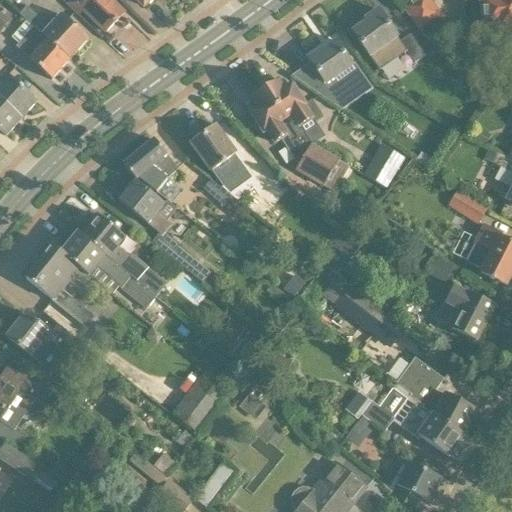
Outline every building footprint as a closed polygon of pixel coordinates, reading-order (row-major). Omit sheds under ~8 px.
[(125,15),(109,0),(73,0),(68,6),(78,16),(83,11),(107,34),(125,15)] [(428,0),(418,0),(406,9),(421,31),(441,17),(428,0)] [(511,0),(494,0),(495,2),(495,10),(488,11),(484,15),(485,25),(489,29),(490,37),(511,34),(511,0)] [(34,28),(34,29),(70,61),(71,61),(90,40),(61,16),(51,27),(28,7),(20,16),(34,28)] [(0,30),(2,32),(12,19),(0,10),(0,30)] [(401,43),(379,12),(365,22),(366,24),(353,33),(381,72),(408,53),(416,65),(426,57),(411,36),(401,43)] [(70,61),(34,29),(17,48),(31,60),(30,60),(53,81),(70,61)] [(341,112),(342,111),(341,111),(349,106),(346,101),(367,86),(371,92),(372,91),(354,65),(351,67),(335,44),(336,44),(335,43),(323,52),(322,51),(308,61),(310,64),(291,78),(341,112)] [(39,104),(13,81),(9,77),(2,85),(0,82),(0,99),(24,121),(39,104)] [(266,91),(285,121),(293,116),(301,129),(312,121),(315,125),(324,119),(313,101),(305,106),(293,86),(289,89),(287,86),(282,89),(278,83),(266,91)] [(251,114),(265,136),(267,135),(275,147),(279,145),(278,145),(283,142),(299,167),(296,172),(323,189),(339,162),(312,146),(305,135),(299,139),(289,124),(282,128),(280,124),(285,121),(266,91),(252,100),(256,106),(252,109),(254,112),(251,114)] [(0,130),(9,138),(24,121),(0,99),(0,130)] [(236,157),(216,129),(193,146),(213,174),(214,173),(217,179),(237,165),(233,159),(236,157)] [(124,167),(137,183),(139,181),(158,194),(168,180),(179,172),(155,142),(124,167)] [(511,150),(508,159),(499,155),(498,156),(511,163),(511,150)] [(492,168),(500,172),(511,177),(511,194),(498,221),(511,228),(511,163),(498,156),(492,168)] [(385,190),(392,179),(370,166),(363,177),(385,190)] [(234,199),(228,193),(212,181),(203,191),(226,209),(234,199)] [(166,206),(137,183),(120,203),(150,226),(163,238),(172,228),(158,215),(166,206)] [(479,226),(486,215),(488,211),(458,190),(448,205),(479,226)] [(98,218),(83,238),(82,238),(158,299),(169,286),(133,258),(131,260),(118,250),(126,240),(98,218)] [(467,264),(506,286),(511,275),(511,244),(506,241),(508,239),(485,228),(467,264)] [(319,263),(335,276),(339,272),(352,257),(360,247),(345,234),(319,263)] [(79,235),(64,255),(92,278),(98,271),(149,311),(158,299),(82,238),(83,238),(79,235)] [(54,248),(27,282),(90,331),(98,321),(73,300),(90,280),(92,278),(64,255),(54,248)] [(212,276),(178,248),(170,258),(213,293),(217,287),(208,281),(212,276)] [(431,275),(448,283),(453,272),(436,264),(431,275)] [(321,295),(358,323),(392,349),(406,331),(335,276),(321,295)] [(477,344),(495,309),(470,296),(456,289),(447,305),(462,313),(452,331),(477,344)] [(9,339),(41,365),(52,351),(65,362),(80,343),(62,329),(53,340),(50,337),(52,335),(27,316),(9,339)] [(398,360),(387,375),(427,407),(425,410),(465,438),(476,414),(435,391),(443,380),(414,360),(408,367),(398,360)] [(0,439),(25,455),(33,443),(0,422),(0,420),(17,395),(22,398),(31,383),(9,369),(0,383),(0,439)] [(173,420),(199,437),(230,392),(205,374),(173,420)] [(427,407),(387,375),(385,377),(396,385),(392,391),(407,401),(394,419),(371,404),(362,418),(386,434),(394,423),(419,440),(421,437),(450,457),(465,438),(425,410),(427,407)] [(358,447),(374,431),(365,421),(349,437),(358,447)] [(0,461),(31,482),(39,469),(6,447),(0,455),(0,461)] [(167,480),(136,455),(130,462),(161,488),(167,480)] [(441,481),(411,464),(398,457),(381,489),(392,494),(389,498),(415,511),(421,501),(429,505),(441,481)] [(348,511),(367,488),(335,463),(313,492),(306,489),(299,490),(294,494),(291,500),(292,507),(295,511),(348,511)] [(195,499),(207,509),(236,478),(224,468),(195,499)] [(177,511),(184,511),(192,502),(170,484),(159,497),(177,511)]
